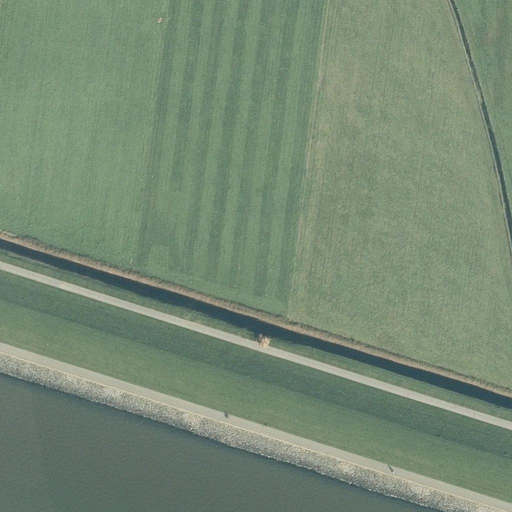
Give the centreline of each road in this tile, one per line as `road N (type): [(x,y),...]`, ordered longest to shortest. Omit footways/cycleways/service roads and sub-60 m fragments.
road 1 (unclassified): [(511,430),(0,267)]
road 2 (unclassified): [(0,356),(495,511)]
